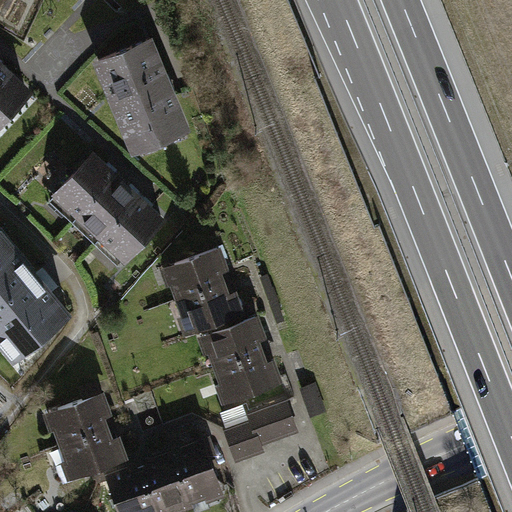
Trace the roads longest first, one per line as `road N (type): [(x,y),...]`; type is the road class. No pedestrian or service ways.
road 1 (motorway): [(338,0),(511,438)]
road 2 (motorway): [(511,275),(401,0)]
road 3 (tertiary): [(325,511),(511,428)]
